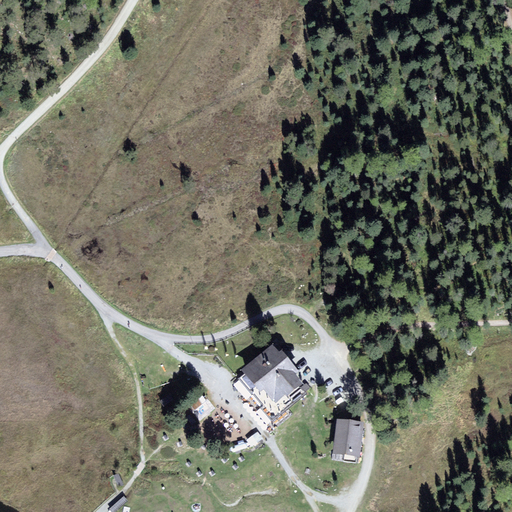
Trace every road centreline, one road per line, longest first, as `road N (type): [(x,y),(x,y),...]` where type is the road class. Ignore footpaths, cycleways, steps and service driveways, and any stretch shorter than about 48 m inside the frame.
road 1 (track): [(317,511),(235,401),(155,336)]
road 2 (track): [(342,354),(310,316),(289,309),(215,337),(155,336)]
road 3 (track): [(132,0),(77,75),(0,153)]
road 4 (track): [(511,320),(406,326),(342,354)]
road 5 (track): [(350,511),(371,429),(342,354)]
road 6 (track): [(46,255),(105,309),(155,336)]
